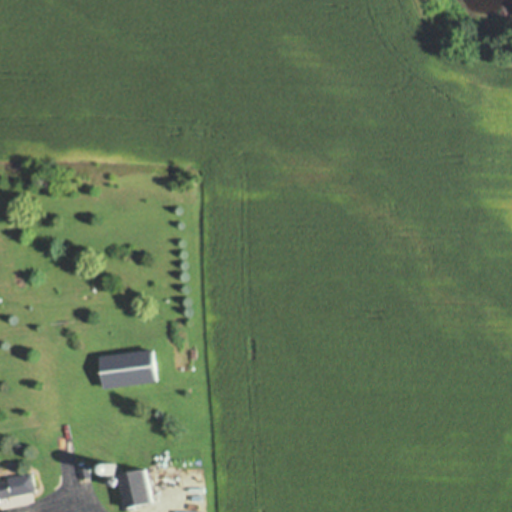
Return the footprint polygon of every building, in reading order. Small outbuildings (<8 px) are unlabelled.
[(103,358),(156,351),(160,384),(107,391),(103,358)] [(110,472),(109,472),(109,470),(109,469),(108,468),(109,467),(109,465),(110,464),(111,463),(112,463),(113,462),(115,462),(116,462),(117,463),(118,464),(119,465),(120,466),(120,467),(120,468),(120,470),(120,471),(119,472),(118,473),(117,474),(116,474),(115,474),(113,474),(112,474),(111,473),(110,472)] [(91,465),(94,479),(84,481),(81,467),(91,465)] [(149,473),(157,506),(133,511),(129,511),(124,511),(122,502),(127,500),(122,480),(149,473)] [(0,482),(11,481),(11,479),(35,474),(38,492),(15,497),(15,496),(1,499),(1,497),(0,498),(2,505),(0,505),(0,482)] [(120,478),(120,477),(121,477),(122,478),(122,479),(121,479),(121,480),(120,479),(120,480),(120,481),(120,482),(119,483),(118,484),(117,484),(116,484),(115,484),(114,484),(113,483),(112,483),(111,482),(111,481),(111,479),(111,478),(112,477),(113,476),(114,476),(115,476),(116,475),(117,476),(118,476),(119,477),(120,478)]
